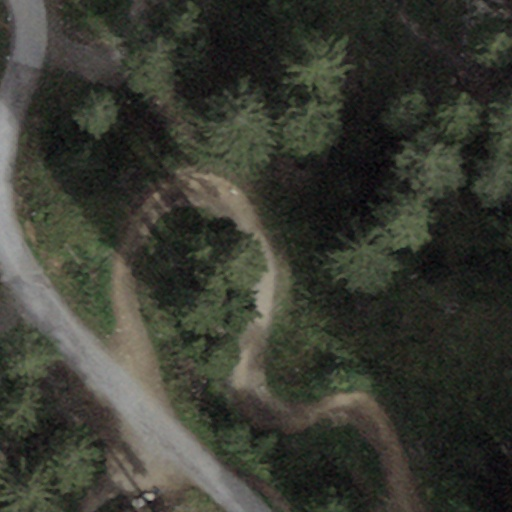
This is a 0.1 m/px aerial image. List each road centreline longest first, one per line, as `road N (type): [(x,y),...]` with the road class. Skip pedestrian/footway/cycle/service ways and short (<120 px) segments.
road 1 (track): [(235,511),(50,322),(0,212)]
road 2 (track): [(0,134),(38,29),(30,0)]
